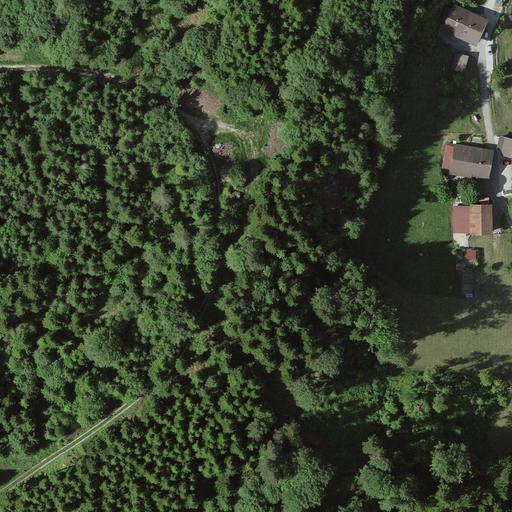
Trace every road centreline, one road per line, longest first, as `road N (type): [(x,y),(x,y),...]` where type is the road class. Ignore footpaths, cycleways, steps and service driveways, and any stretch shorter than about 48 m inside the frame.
road 1 (track): [(0,67),(97,74),(143,90),(188,120),(216,185),(223,262),(198,326),(147,396),(0,496)]
road 2 (track): [(223,262),(242,225),(251,158),(245,136),(188,120)]
road 3 (track): [(196,511),(267,432),(292,368)]
